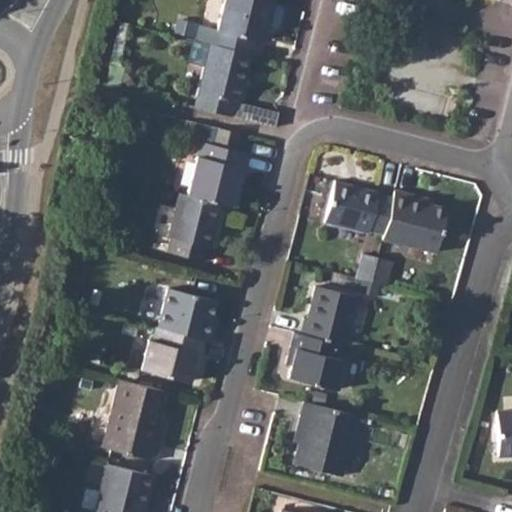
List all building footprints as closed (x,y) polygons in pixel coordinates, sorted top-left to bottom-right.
[(220,0),(214,29),(257,41),(260,42),(263,27),(274,30),(279,26),(283,12),(279,6),(274,5),(275,0),(220,0)] [(207,44),(192,106),(229,115),(232,101),(241,103),(245,87),(243,87),(251,54),(207,44)] [(204,125),(186,196),(221,204),(236,208),(240,190),(235,189),(240,167),(245,168),(249,153),(233,149),(214,144),(217,128),(204,125)] [(217,128),(214,144),(233,149),(238,133),(217,128)] [(367,231),(382,234),(391,196),(378,193),(378,191),(335,179),(324,222),(366,234),(367,231)] [(382,234),(381,238),(433,253),(445,208),(431,204),(407,197),(408,193),(394,188),(391,196),(382,234)] [(186,196),(177,194),(167,236),(170,237),(166,251),(204,260),(208,247),(211,247),(221,204),(186,196)] [(359,259),(354,277),(370,281),(374,263),(359,259)] [(374,263),(370,281),(384,285),(389,262),(375,259),(374,263)] [(304,317),(300,332),(342,343),(346,344),(357,296),(315,285),(306,317),(304,317)] [(167,287),(158,326),(206,338),(212,340),(215,324),(210,324),(213,313),(216,299),(167,287)] [(158,326),(155,326),(152,340),(147,339),(140,368),(191,381),(194,369),(198,370),(206,338),(158,326)] [(300,332),(293,330),(285,361),(290,363),(287,375),(337,388),(344,359),(339,357),(342,343),(300,332)] [(168,390),(118,377),(101,446),(155,460),(160,445),(155,444),(161,420),(168,390)] [(304,418),(298,441),(293,462),(341,475),(357,413),(303,400),(299,417),(304,418)] [(498,455),(511,454),(511,408),(497,408),(498,455)] [(155,475),(105,463),(92,511),(140,511),(146,489),(151,490),(155,475)]
